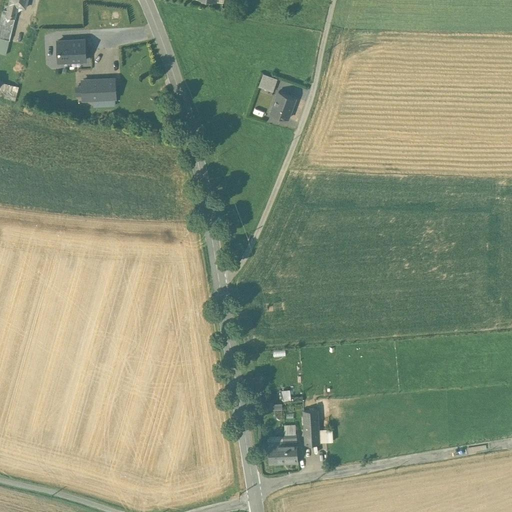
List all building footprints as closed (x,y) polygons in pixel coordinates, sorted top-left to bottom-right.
[(26,11),(28,0),(8,0),(7,7),(26,11)] [(85,39),(58,41),(59,61),(86,60),(85,39)] [(274,91),(278,78),(263,73),(259,86),(274,91)] [(114,79),(83,80),(84,100),(115,98),(114,79)] [(270,113),(289,120),(296,99),(277,92),(270,113)] [(320,443),(318,410),(304,411),(306,444),(320,443)] [(268,444),(269,466),(297,464),(296,442),(268,444)]
